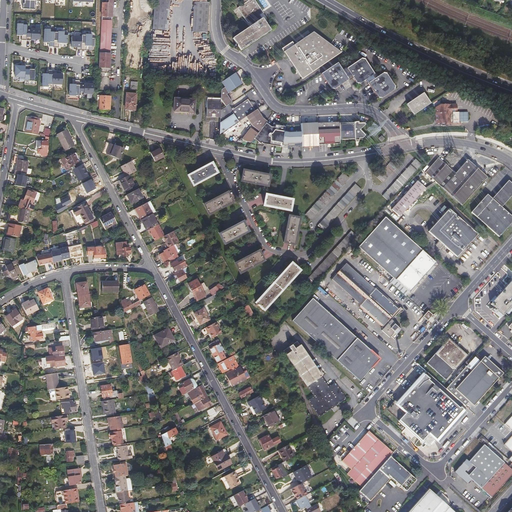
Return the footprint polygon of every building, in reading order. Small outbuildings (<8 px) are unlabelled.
[(23,0),(23,3),(22,3),(21,9),(34,9),(34,0),(23,0)] [(102,0),(99,91),(109,92),(112,0),(102,0)] [(154,0),(153,29),(169,30),(169,0),(154,0)] [(242,4),(237,8),(248,23),(249,22),(251,21),(253,24),(251,25),(232,38),(241,50),(270,30),(260,15),(263,13),(254,0),(240,0),(240,1),(242,4)] [(195,1),(194,17),(199,18),(199,17),(208,17),(209,2),(195,1)] [(194,17),(193,31),(208,32),(208,17),(199,17),(199,18),(194,17)] [(22,40),(27,40),(27,30),(27,26),(23,25),(17,24),(17,35),(22,35),(22,40)] [(40,39),(41,29),(32,28),(32,30),(27,30),(27,40),(32,40),(32,39),(40,39)] [(50,46),(54,46),(54,32),(51,32),(51,29),(45,29),(44,42),(50,42),(50,46)] [(68,43),(68,35),(64,35),(64,31),(58,31),(58,32),(54,32),(54,46),(54,47),(59,47),(59,43),(68,43)] [(282,49),(295,68),(303,79),(342,52),(313,32),(294,45),(292,42),(282,49)] [(82,36),(81,50),(86,50),(86,46),(95,46),(96,38),(92,38),(92,34),(86,34),(86,35),(82,35),(82,36)] [(81,50),(82,36),(72,36),(71,47),(77,47),(77,50),(81,50)] [(321,74),(331,88),(334,89),(349,79),(349,78),(352,76),(357,83),(360,83),(366,79),(378,97),(381,98),(394,89),(395,86),(386,73),(383,73),(376,77),(365,59),(361,58),(347,68),(347,69),(343,71),(338,63),(321,74)] [(26,65),(26,64),(21,63),(21,66),(16,66),(15,77),(25,77),(26,65)] [(31,65),(26,65),(25,77),(25,80),(29,80),(29,81),(35,81),(36,69),(31,69),(31,65)] [(53,71),(53,70),(49,70),(49,74),(43,73),(43,84),(49,84),(49,82),(53,82),(53,71)] [(53,82),(53,84),(62,85),(63,74),(57,73),(57,71),(53,71),(53,82)] [(221,83),(228,93),(242,83),(234,73),(221,82),(221,83)] [(80,82),(80,80),(75,80),(75,84),(70,84),(70,96),(76,96),(76,95),(80,95),(80,92),(80,82)] [(80,82),(80,92),(84,92),(84,94),(93,94),(94,83),(85,83),(85,82),(80,82)] [(127,93),(126,109),(136,109),(137,93),(127,93)] [(407,104),(414,115),(430,103),(424,93),(407,104)] [(99,96),(98,110),(109,112),(111,97),(99,96)] [(207,98),(206,117),(220,117),(220,110),(220,99),(207,98)] [(219,134),(238,121),(246,116),(256,110),(259,108),(255,103),(252,105),(247,99),(231,110),(230,109),(231,108),(228,104),(220,110),(219,134)] [(175,102),(174,114),(194,116),(195,103),(175,102)] [(436,107),(436,122),(440,123),(440,124),(446,124),(446,123),(459,123),(459,113),(457,113),(457,105),(441,105),(436,107)] [(246,116),(252,126),(259,131),(266,123),(267,122),(261,117),(256,110),(246,116)] [(29,119),(26,133),(39,135),(42,121),(38,120),(38,118),(33,117),(33,119),(29,119)] [(339,123),(340,139),(354,138),(354,140),(359,140),(359,138),(362,138),(365,135),(360,129),(364,124),(363,123),(358,123),(358,121),(353,121),(353,122),(339,123)] [(317,123),(319,144),(339,143),(339,139),(340,139),(339,123),(338,123),(338,122),(317,123)] [(258,133),(254,138),(260,143),(261,142),(263,144),(282,146),(282,145),(285,126),(275,125),(275,127),(271,126),(266,123),(259,131),(258,133)] [(301,125),(302,145),(302,146),(310,145),(310,137),(309,123),(301,123),(301,125)] [(309,123),(310,137),(310,145),(319,145),(319,144),(317,123),(309,123)] [(302,145),(301,125),(291,125),(285,125),(285,126),(282,145),(290,146),(290,152),(302,151),(302,146),(302,145)] [(250,128),(242,138),(244,140),(251,142),(254,138),(258,133),(250,128)] [(41,133),(40,136),(51,138),(53,130),(46,129),(45,134),(41,133)] [(57,134),(65,151),(75,146),(72,139),(71,139),(66,129),(57,134)] [(38,141),(37,149),(39,149),(39,153),(42,154),(42,155),(47,156),(47,153),(49,153),(49,150),(48,150),(48,142),(38,141)] [(106,142),(102,152),(120,158),(124,148),(106,142)] [(151,154),(155,161),(163,157),(159,149),(151,154)] [(67,155),(61,159),(67,170),(74,166),(74,165),(78,162),(76,157),(78,156),(77,154),(76,153),(68,157),(67,155)] [(15,170),(14,174),(20,175),(21,172),(29,173),(31,171),(32,167),(29,166),(28,169),(26,168),(28,162),(18,160),(16,170),(15,170)] [(414,160),(382,197),(388,202),(421,165),(414,160)] [(426,174),(453,198),(462,206),(487,178),(467,161),(455,174),(453,177),(448,172),(450,170),(439,160),(438,162),(437,161),(437,162),(436,161),(434,163),(435,164),(434,165),(433,164),(431,167),(432,167),(431,168),(430,168),(428,170),(429,170),(428,171),(426,172),(427,173),(426,174)] [(123,165),(126,171),(128,176),(129,175),(130,174),(136,171),(131,161),(123,165)] [(390,161),(376,176),(383,182),(397,167),(390,161)] [(212,164),(189,176),(194,186),(217,173),(212,164)] [(73,169),(79,180),(88,176),(82,165),(73,169)] [(347,170),(305,218),(311,223),(353,175),(347,170)] [(245,172),(242,182),(269,188),(271,178),(245,172)] [(119,180),(125,192),(135,187),(129,175),(128,176),(119,180)] [(92,181),(91,179),(82,183),(87,193),(96,189),(94,186),(95,185),(93,181),(92,181)] [(417,182),(392,211),(400,218),(425,189),(417,182)] [(511,184),(510,182),(493,200),(498,204),(511,188),(511,196),(501,207),(502,208),(511,197),(511,184)] [(354,186),(317,228),(323,234),(361,191),(354,186)] [(19,208),(21,208),(30,210),(32,210),(34,205),(33,205),(37,191),(29,188),(24,200),(22,200),(19,208)] [(489,195),(472,213),(499,238),(511,224),(511,217),(502,208),(501,207),(511,196),(511,188),(498,204),(493,200),(489,195)] [(125,197),(127,200),(129,200),(131,203),(142,197),(138,189),(126,195),(126,196),(125,197)] [(228,193),(204,206),(210,216),(233,203),(228,193)] [(267,197),(264,208),(290,213),(293,202),(267,197)] [(69,199),(61,203),(63,206),(57,209),(59,213),(67,209),(66,206),(71,204),(69,199)] [(135,209),(141,220),(142,220),(152,214),(150,211),(155,209),(150,201),(135,209)] [(85,203),(69,212),(69,213),(71,212),(78,226),(82,224),(80,218),(90,213),(85,203)] [(21,208),(18,222),(28,224),(30,210),(21,208)] [(448,210),(428,233),(439,243),(443,247),(457,259),(477,235),(448,210)] [(90,213),(80,218),(82,224),(85,223),(87,222),(93,219),(90,213)] [(100,218),(105,228),(117,222),(111,213),(100,218)] [(142,220),(145,226),(144,227),(147,231),(158,225),(152,214),(142,220)] [(359,248),(394,279),(391,283),(407,297),(423,279),(437,263),(385,218),(359,248)] [(289,219),(283,246),(294,248),(299,221),(289,219)] [(244,223),(220,235),(225,245),(249,232),(244,223)] [(9,228),(8,235),(19,237),(20,231),(21,231),(22,226),(9,224),(8,228),(9,228)] [(76,256),(80,255),(77,243),(73,244),(72,240),(73,240),(72,235),(77,234),(76,230),(71,232),(65,233),(67,241),(68,241),(71,254),(75,253),(76,256)] [(167,244),(169,248),(173,246),(175,245),(179,242),(173,231),(164,236),(168,243),(167,244)] [(350,233),(308,280),(315,286),(357,238),(350,233)] [(5,242),(4,250),(14,252),(16,240),(5,238),(4,242),(5,242)] [(116,243),(117,255),(123,254),(123,256),(131,255),(130,247),(127,247),(127,241),(116,243)] [(88,248),(89,255),(95,255),(94,250),(102,249),(101,246),(88,248)] [(167,259),(168,258),(170,262),(178,257),(176,254),(177,253),(173,246),(169,248),(163,251),(164,252),(159,254),(163,262),(168,259),(167,259)] [(45,250),(48,259),(45,260),(47,265),(60,261),(57,251),(54,252),(53,248),(45,250)] [(94,250),(95,255),(95,258),(105,257),(104,249),(102,249),(94,250)] [(259,252),(236,265),(241,274),(264,261),(259,252)] [(177,261),(170,264),(174,272),(181,269),(182,270),(187,267),(184,261),(179,264),(177,261)] [(18,278),(10,262),(5,265),(6,267),(4,272),(3,272),(5,277),(8,276),(11,277),(12,280),(18,278)] [(25,264),(19,266),(19,267),(25,277),(29,275),(29,273),(36,270),(34,266),(36,265),(35,262),(25,265),(25,264)] [(333,281),(359,304),(359,307),(383,328),(382,329),(383,330),(382,332),(390,339),(392,337),(395,341),(399,336),(398,335),(402,331),(396,325),(396,324),(393,320),(400,312),(402,313),(404,311),(401,308),(400,309),(377,288),(374,288),(347,265),(333,281)] [(292,266),(257,306),(265,313),(300,273),(292,266)] [(176,276),(179,282),(186,278),(182,270),(175,273),(173,274),(175,276),(176,276)] [(188,284),(196,301),(205,296),(197,280),(188,284)] [(103,284),(104,292),(118,292),(118,281),(110,282),(110,283),(103,284)] [(500,295),(492,304),(496,308),(494,309),(496,311),(497,309),(504,315),(505,313),(511,319),(511,316),(511,281),(505,290),(500,295)] [(86,282),(76,284),(78,296),(88,295),(97,294),(97,291),(88,292),(86,282)] [(212,288),(214,293),(219,291),(223,288),(222,287),(221,287),(219,284),(212,288)] [(134,290),(139,300),(149,295),(144,285),(134,290)] [(38,292),(43,303),(53,299),(48,288),(38,292)] [(88,295),(78,296),(80,308),(78,308),(78,311),(84,310),(84,307),(91,306),(91,302),(89,302),(89,297),(97,296),(97,294),(88,295)] [(143,302),(150,315),(158,311),(151,298),(143,302)] [(131,305),(120,311),(121,314),(141,303),(139,300),(131,305)] [(120,305),(120,306),(120,309),(120,311),(131,305),(129,301),(127,302),(125,300),(121,302),(120,305)] [(293,322),(361,382),(380,360),(375,355),(368,351),(362,346),(363,345),(347,330),(346,332),(340,327),(336,320),(330,315),(323,311),(317,306),(318,305),(313,300),(293,322)] [(24,310),(29,318),(40,312),(35,303),(30,306),(31,307),(24,310)] [(249,304),(244,307),(249,318),(254,315),(249,304)] [(12,313),(6,317),(12,327),(23,320),(14,308),(10,310),(12,313)] [(194,314),(200,326),(210,321),(204,309),(194,314)] [(429,312),(424,317),(429,321),(433,316),(429,312)] [(90,319),(91,330),(102,328),(100,317),(90,319)] [(205,328),(207,332),(209,331),(210,334),(212,338),(221,333),(215,323),(205,328)] [(33,341),(44,339),(43,334),(42,326),(44,326),(44,325),(35,326),(35,327),(31,328),(32,333),(30,333),(30,337),(32,337),(33,341)] [(155,336),(161,348),(174,341),(168,329),(155,336)] [(110,330),(92,332),(94,346),(108,340),(108,336),(111,335),(110,330)] [(209,347),(214,355),(213,355),(217,362),(225,358),(220,348),(222,347),(217,339),(209,343),(211,347),(209,347)] [(450,339),(429,363),(447,380),(470,356),(462,349),(461,350),(459,348),(460,347),(456,343),(455,344),(450,339)] [(285,352),(316,399),(310,403),(321,418),(347,399),(338,387),(332,392),(330,389),(299,343),(285,352)] [(119,347),(121,361),(130,359),(129,349),(128,349),(127,346),(119,347)] [(55,349),(56,353),(53,353),(53,356),(59,356),(59,357),(64,357),(62,348),(55,349)] [(167,357),(173,370),(180,366),(183,364),(177,352),(167,357)] [(218,364),(223,372),(231,368),(232,367),(233,370),(236,368),(239,366),(239,365),(234,355),(218,364)] [(53,356),(45,357),(46,362),(42,362),(43,370),(56,368),(60,367),(65,367),(64,357),(59,357),(59,356),(53,356)] [(468,366),(473,371),(482,362),(477,357),(468,366)] [(486,357),(482,362),(491,370),(496,365),(486,357)] [(468,366),(448,389),(453,394),(467,406),(471,402),(475,406),(505,374),(496,365),(491,370),(482,362),(473,371),(468,366)] [(236,369),(226,375),(232,387),(247,379),(241,368),(246,366),(245,364),(242,365),(240,366),(239,366),(236,368),(236,369)] [(174,375),(177,380),(185,375),(180,366),(173,370),(172,370),(174,375)] [(427,371),(418,382),(401,400),(403,402),(430,373),(427,371)] [(401,400),(392,410),(413,429),(427,413),(439,399),(448,389),(441,383),(430,373),(403,402),(401,400)] [(46,375),(48,390),(54,389),(58,389),(56,374),(46,375)] [(180,388),(184,395),(187,393),(190,391),(190,389),(197,386),(193,379),(191,378),(182,383),(184,387),(180,388)] [(100,387),(101,397),(102,397),(111,395),(111,393),(110,385),(100,387)] [(200,400),(207,396),(201,385),(190,391),(187,393),(193,404),(194,403),(195,403),(200,400)] [(54,389),(56,400),(67,398),(66,395),(68,394),(67,387),(58,389),(54,389)] [(250,387),(239,393),(242,398),(253,392),(250,387)] [(102,397),(103,401),(113,400),(120,399),(119,393),(116,394),(116,392),(111,393),(111,395),(102,397)] [(195,403),(194,403),(199,411),(211,405),(207,396),(200,400),(195,403)] [(259,396),(248,402),(251,407),(252,406),(256,414),(266,409),(259,396)] [(427,413),(413,429),(427,441),(431,436),(437,441),(464,411),(449,398),(444,403),(439,399),(427,413)] [(103,401),(102,402),(104,415),(115,413),(113,400),(103,401)] [(64,402),(64,407),(67,407),(68,410),(70,410),(71,413),(75,412),(74,403),(72,403),(71,401),(64,402)] [(176,412),(173,414),(179,425),(185,422),(184,419),(181,420),(176,412)] [(261,417),(263,421),(264,421),(267,428),(277,423),(271,412),(261,417)] [(50,418),(51,424),(54,423),(55,430),(66,429),(65,422),(67,421),(66,416),(50,418)] [(119,416),(107,418),(107,421),(109,423),(110,430),(113,430),(117,429),(123,428),(121,420),(120,421),(119,416)] [(209,426),(216,439),(227,434),(219,421),(209,426)] [(173,428),(161,435),(162,438),(165,447),(168,445),(166,438),(176,433),(173,428)] [(113,431),(109,432),(110,438),(112,438),(113,445),(115,445),(123,444),(120,430),(118,430),(113,431)] [(65,431),(65,442),(76,442),(76,431),(65,431)] [(370,431),(342,461),(351,469),(348,473),(362,487),(391,457),(394,455),(394,454),(370,431)] [(269,435),(259,440),(262,445),(263,444),(266,450),(281,442),(278,437),(272,440),(272,439),(271,439),(269,435)] [(456,471),(468,483),(472,479),(492,497),(511,474),(511,468),(485,444),(488,441),(482,435),(479,439),(485,444),(470,461),(467,459),(456,471)] [(35,437),(36,447),(41,446),(43,446),(42,436),(35,437)] [(42,436),(43,446),(51,445),(50,438),(45,438),(45,436),(42,436)] [(279,450),(283,457),(285,456),(287,460),(297,455),(291,444),(279,450)] [(41,446),(41,453),(44,453),(44,457),(52,456),(51,445),(43,446),(41,446)] [(126,445),(116,447),(117,456),(117,461),(132,458),(131,453),(127,453),(126,445)] [(10,448),(9,454),(13,455),(13,457),(18,458),(19,450),(10,448)] [(212,456),(215,460),(213,461),(218,470),(230,463),(226,454),(224,456),(221,451),(212,456)] [(394,455),(375,475),(361,491),(372,501),(391,479),(390,478),(391,477),(408,492),(418,480),(393,457),(394,456),(394,455)] [(76,457),(77,465),(84,464),(83,456),(76,457)] [(114,472),(114,477),(125,475),(127,475),(125,463),(113,465),(113,469),(112,469),(113,472),(114,472)] [(281,463),(271,469),(277,479),(282,476),(283,477),(288,475),(285,469),(281,463)] [(294,472),(300,484),(305,481),(312,477),(306,465),(294,472)] [(81,477),(79,469),(66,472),(68,482),(69,482),(70,487),(80,485),(79,478),(81,477)] [(233,472),(224,477),(230,489),(239,484),(237,479),(236,480),(235,477),(235,476),(233,472)] [(114,477),(116,492),(126,491),(132,490),(130,479),(129,478),(125,478),(125,475),(114,477)] [(291,488),(297,499),(303,497),(307,494),(303,487),(307,485),(305,481),(300,484),(291,488)] [(75,503),(73,489),(61,491),(54,492),(53,498),(55,502),(55,506),(75,503)] [(454,511),(430,489),(408,511),(454,511)] [(242,490),(232,496),(238,507),(245,504),(246,503),(248,502),(242,490)] [(118,496),(119,505),(129,503),(126,491),(116,492),(116,497),(118,496)] [(443,493),(439,496),(447,504),(450,501),(443,493)] [(327,499),(329,503),(327,503),(329,507),(337,502),(335,499),(337,498),(334,494),(333,495),(327,499)] [(296,500),(300,509),(303,507),(303,508),(306,507),(305,506),(307,505),(303,497),(297,499),(296,500)] [(255,511),(260,510),(254,498),(253,499),(248,502),(246,503),(245,504),(248,510),(245,511),(255,511)] [(129,503),(119,505),(120,511),(130,511),(129,503)]
